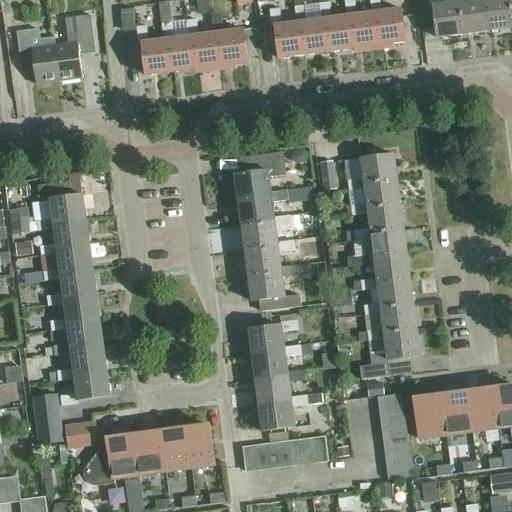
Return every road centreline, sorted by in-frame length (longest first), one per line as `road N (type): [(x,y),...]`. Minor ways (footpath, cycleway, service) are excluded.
road 1 (residential): [(190,150),(222,118),(479,85),(500,94)]
road 2 (residential): [(221,399),(190,150)]
road 3 (residential): [(483,365),(469,254),(511,249)]
road 4 (residential): [(0,145),(79,135),(126,157)]
